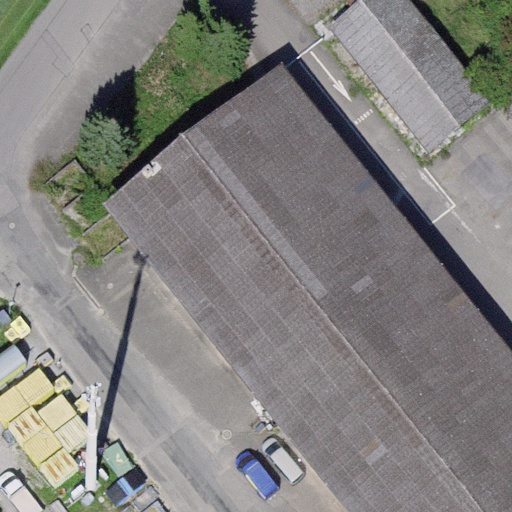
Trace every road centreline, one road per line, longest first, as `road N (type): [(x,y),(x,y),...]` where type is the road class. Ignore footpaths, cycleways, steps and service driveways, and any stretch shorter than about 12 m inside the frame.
road 1 (residential): [(0,220),(232,511)]
road 2 (unclassified): [(85,0),(0,121)]
